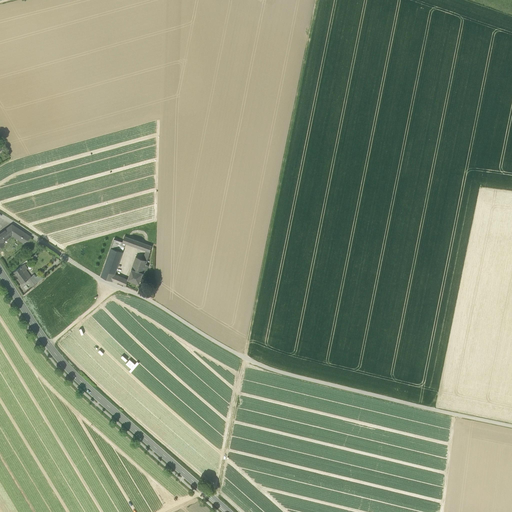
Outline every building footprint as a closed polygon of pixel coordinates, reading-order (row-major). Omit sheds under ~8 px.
[(12,225),(7,229),(11,232),(14,234),(25,241),(30,237),(12,225)] [(124,243),(145,251),(150,253),(152,247),(123,235),(121,241),(124,243)] [(112,238),(109,245),(117,248),(120,241),(112,238)] [(97,275),(109,280),(112,273),(121,250),(117,248),(109,245),(97,275)] [(147,261),(150,253),(145,251),(142,258),(147,261)] [(145,264),(147,261),(142,258),(134,255),(129,268),(144,274),(148,265),(145,264)] [(26,282),(30,280),(27,276),(24,278),(21,274),(23,272),(20,268),(12,274),(21,286),(26,282)] [(129,280),(137,284),(139,278),(142,279),(144,274),(129,268),(125,279),(129,280)] [(125,279),(112,273),(109,280),(126,286),(129,280),(125,279)] [(26,282),(31,288),(38,283),(33,277),(31,279),(30,280),(26,282)]
